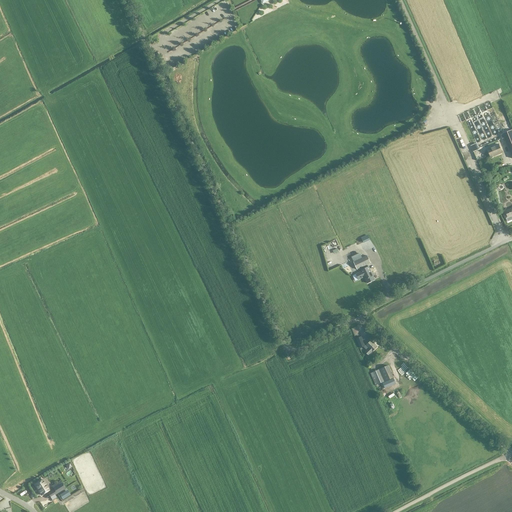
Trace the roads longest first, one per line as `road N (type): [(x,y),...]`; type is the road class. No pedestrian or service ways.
road 1 (unclassified): [(359,320),(302,348),(283,342),(125,0)]
road 2 (unclassified): [(511,452),(359,320)]
road 3 (unclassified): [(511,239),(381,301),(359,320)]
road 4 (unclassified): [(396,511),(511,452)]
